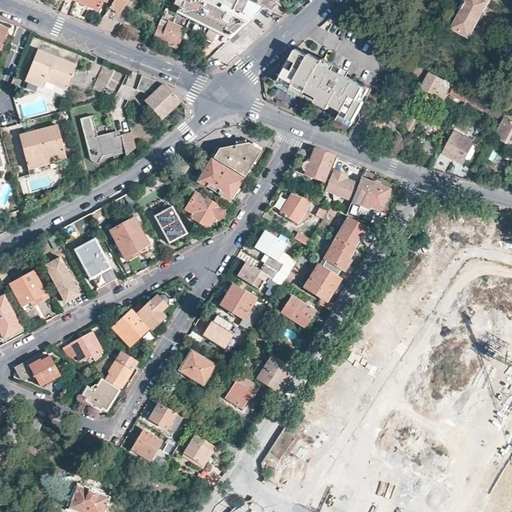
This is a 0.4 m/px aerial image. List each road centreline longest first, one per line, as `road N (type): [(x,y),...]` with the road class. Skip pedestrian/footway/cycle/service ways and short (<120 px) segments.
road 1 (residential): [(210,511),(427,180)]
road 2 (unknown): [(511,262),(465,249),(297,505)]
road 3 (tertiary): [(0,248),(141,170),(223,97)]
road 4 (residential): [(218,252),(0,361)]
road 5 (residential): [(0,1),(223,97)]
road 6 (residential): [(99,425),(121,417),(218,252)]
road 7 (residential): [(218,252),(241,231),(298,128)]
road 8 (tertiary): [(223,97),(326,0)]
road 9 (residential): [(298,128),(427,180)]
